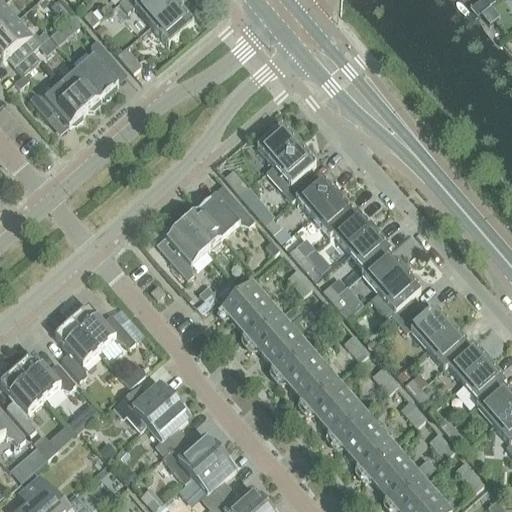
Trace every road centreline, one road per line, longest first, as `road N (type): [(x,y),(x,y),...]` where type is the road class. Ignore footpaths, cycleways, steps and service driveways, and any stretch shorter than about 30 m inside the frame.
road 1 (residential): [(310,511),(92,250)]
road 2 (residential): [(285,17),(223,72),(171,95),(49,203)]
road 3 (residential): [(92,250),(208,145),(239,96),(306,42)]
road 4 (residential): [(351,92),(348,140),(511,329)]
road 5 (unclassified): [(511,269),(351,92)]
road 6 (residential): [(0,332),(92,250)]
